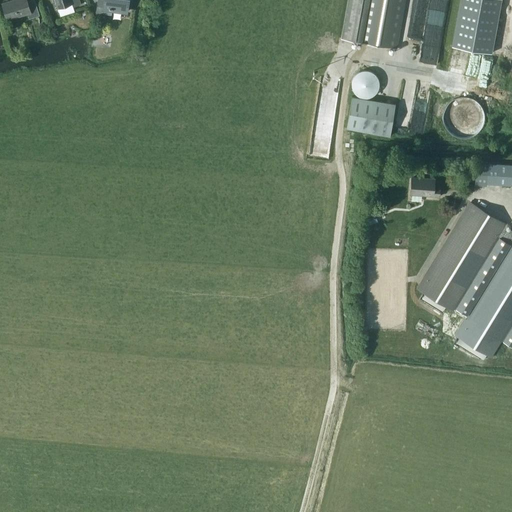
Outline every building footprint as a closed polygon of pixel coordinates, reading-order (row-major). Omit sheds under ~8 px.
[(35,0),(32,0),(28,1),(27,0),(12,0),(2,3),(8,20),(28,13),(30,18),(40,15),(35,0)] [(73,4),(74,7),(82,4),(80,0),(55,0),(58,9),(73,4)] [(98,0),(97,12),(103,13),(104,8),(128,11),(129,0),(98,0)] [(349,0),(343,38),(397,48),(405,0),(349,0)] [(432,0),(420,0),(420,10),(431,11),(432,0)] [(460,0),(452,46),(493,53),(501,0),(460,0)] [(464,53),(463,61),(483,62),(483,54),(464,53)] [(459,111),(448,122),(466,140),(490,117),(467,93),(453,105),(459,111)] [(396,104),(352,96),(347,127),(390,135),(396,104)] [(403,102),(400,130),(423,132),(423,128),(415,127),(417,103),(403,102)] [(511,184),(511,164),(489,163),(487,183),(511,184)] [(435,179),(412,178),(411,194),(440,196),(440,188),(434,187),(435,179)] [(511,230),(505,226),(506,224),(471,202),(418,289),(453,310),(499,236),(511,244),(457,335),(492,357),(511,323),(511,230)] [(378,222),(375,212),(364,216),(368,226),(378,222)] [(500,237),(456,308),(467,315),(511,244),(500,237)] [(511,325),(503,340),(511,345),(511,325)]
